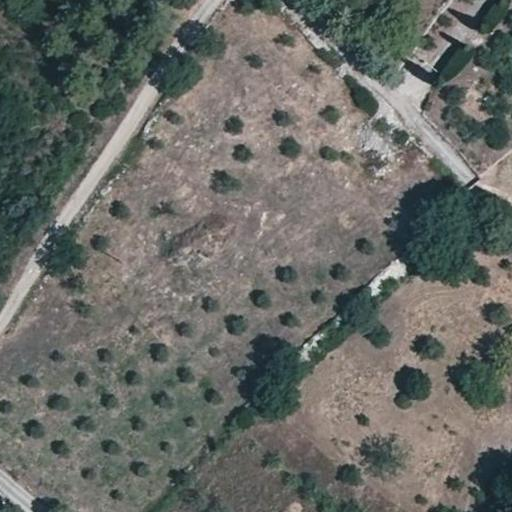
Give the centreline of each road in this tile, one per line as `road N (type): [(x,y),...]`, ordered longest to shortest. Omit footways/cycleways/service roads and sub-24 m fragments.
road 1 (track): [(0,323),(214,0)]
road 2 (track): [(294,0),(467,180)]
